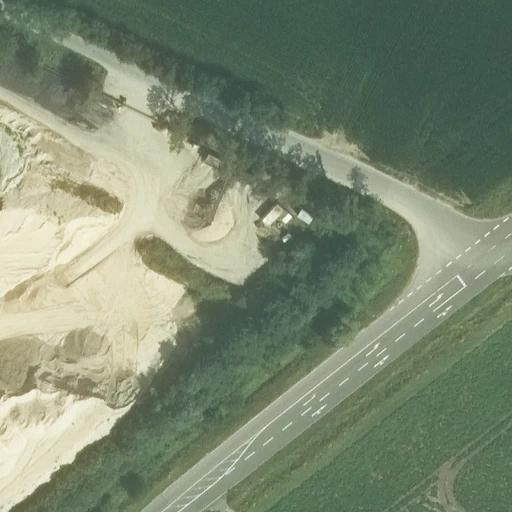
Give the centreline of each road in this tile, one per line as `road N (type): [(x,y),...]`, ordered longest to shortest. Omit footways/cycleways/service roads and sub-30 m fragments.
road 1 (residential): [(491,243),(0,9)]
road 2 (primary): [(491,243),(150,511)]
road 3 (primary): [(185,511),(511,258)]
